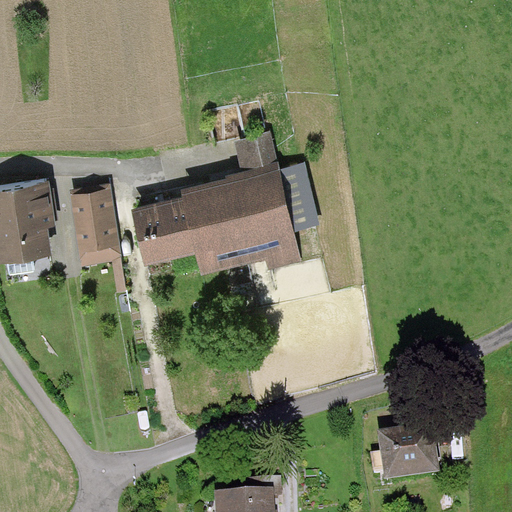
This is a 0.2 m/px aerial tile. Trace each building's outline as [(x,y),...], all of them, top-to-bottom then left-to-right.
[(160,193),(135,199),(149,255),(197,243),(202,266),(267,250),(271,266),(303,258),(295,227),(317,221),(302,160),(278,166),(269,127),(233,136),(240,167),(183,181),(185,187),(160,193)] [(50,174),(0,179),(0,253),(6,253),(8,272),(35,269),(33,249),(53,247),(50,220),(59,219),(55,182),(51,183),(50,174)] [(113,182),(71,188),(81,261),(115,256),(119,287),(127,286),(113,182)] [(414,426),(378,431),(385,481),(441,473),(435,423),(414,426)] [(216,491),(216,511),(276,511),(276,496),(282,496),(281,477),(245,479),(245,490),(216,491)]
